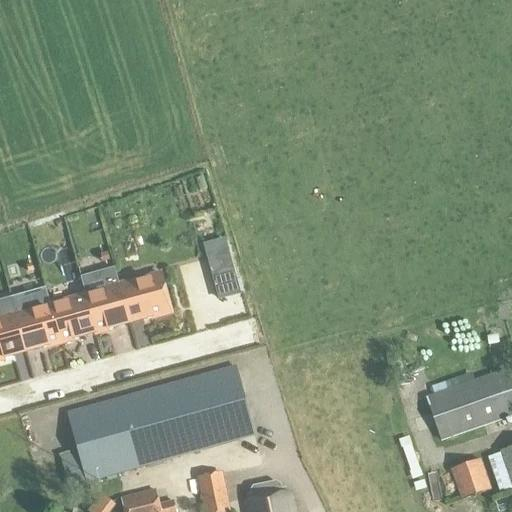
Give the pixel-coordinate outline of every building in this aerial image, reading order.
[(231,251),(211,256),(219,284),(238,279),(231,251)] [(107,270),(83,276),(88,293),(99,333),(120,327),(119,325),(132,322),(121,284),(117,267),(107,270)] [(162,273),(121,284),(132,322),(144,319),(144,321),(173,313),(162,273)] [(46,287),(10,298),(15,313),(25,351),(39,347),(39,349),(62,343),(51,303),(46,287)] [(88,293),(51,303),(62,343),(76,339),(76,337),(84,335),(95,332),(96,334),(99,333),(88,293)] [(15,313),(0,316),(0,359),(16,356),(15,354),(25,351),(15,313)] [(153,389),(70,413),(71,417),(72,421),(74,428),(78,442),(82,456),(86,469),(90,482),(173,459),(256,435),(248,408),(240,380),(238,373),(236,366),(153,389)] [(434,396),(426,399),(441,442),(511,416),(511,375),(510,370),(474,382),(434,396)] [(511,446),(501,451),(502,454),(511,481),(511,446)] [(480,461),(452,470),(460,500),(491,491),(480,461)] [(200,479),(199,479),(202,498),(205,511),(230,511),(223,475),(200,479)] [(248,501),(244,502),(246,511),(295,511),(292,493),(289,494),(288,490),(283,491),(282,487),(277,483),(255,487),(251,492),(252,497),(247,497),(248,501)] [(154,491),(122,500),(125,511),(160,511),(159,508),(158,504),(154,491)]
